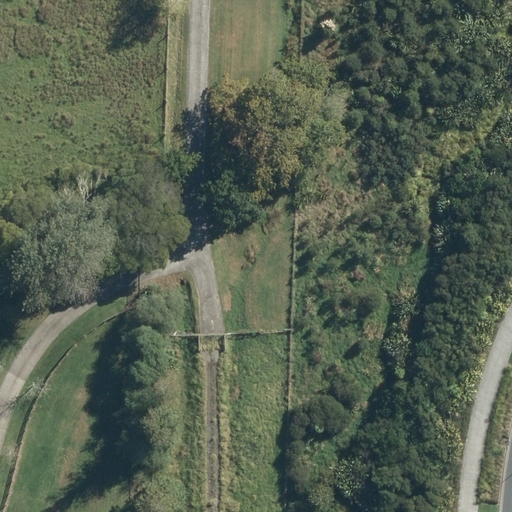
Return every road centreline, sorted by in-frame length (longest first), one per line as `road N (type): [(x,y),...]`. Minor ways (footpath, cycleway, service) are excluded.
road 1 (track): [(208,511),(210,333),(190,237),(202,0)]
road 2 (track): [(0,422),(49,334),(160,267),(190,237)]
